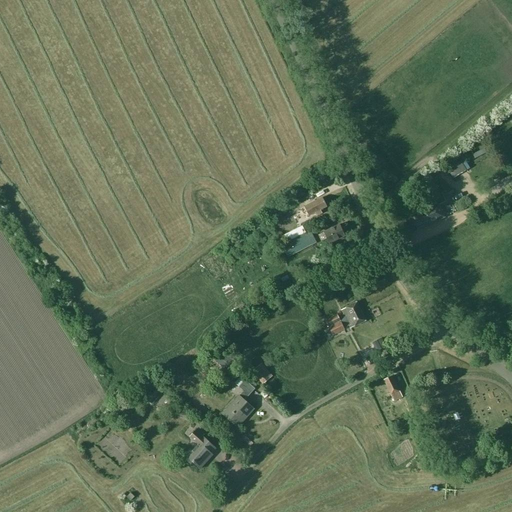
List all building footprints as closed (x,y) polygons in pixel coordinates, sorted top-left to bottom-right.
[(454,183),(472,174),(465,160),(447,168),(454,183)] [(458,188),(441,169),(428,181),(440,194),(436,198),(435,198),(421,204),(423,210),(409,217),(415,230),(444,217),(438,204),(444,199),(445,199),(458,188)] [(303,206),(309,216),(315,213),(317,216),(322,213),(320,210),(326,207),(321,197),(303,206)] [(318,235),(321,241),(326,239),(328,243),(343,235),(338,224),(322,231),(323,232),(318,235)] [(315,241),(314,239),(316,238),(312,230),(281,245),(285,253),(295,248),(296,250),(315,241)] [(292,280),(297,291),(323,278),(317,268),(292,280)] [(332,283),(318,290),(321,297),(335,290),(332,283)] [(361,311),(356,302),(345,307),(345,308),(341,310),(344,314),(338,317),(337,314),(325,320),(328,327),(361,311)] [(332,335),(344,329),(343,327),(349,325),(350,328),(354,326),(355,326),(366,321),(361,311),(328,327),(332,335)] [(252,372),(263,384),(272,376),(261,363),(252,372)] [(235,381),(239,385),(246,376),(243,373),(235,381)] [(392,376),(383,381),(393,402),(402,398),(392,376)] [(244,400),(255,389),(245,380),(239,387),(243,391),(222,414),(237,428),(254,409),(244,400)] [(163,391),(153,381),(141,394),(151,404),(163,391)] [(410,399),(406,400),(408,406),(407,406),(410,413),(414,412),(410,399)] [(208,460),(206,458),(215,448),(202,437),(204,435),(197,428),(189,437),(190,437),(198,444),(187,457),(200,469),(208,460)] [(115,459),(121,452),(115,448),(110,455),(115,459)]
